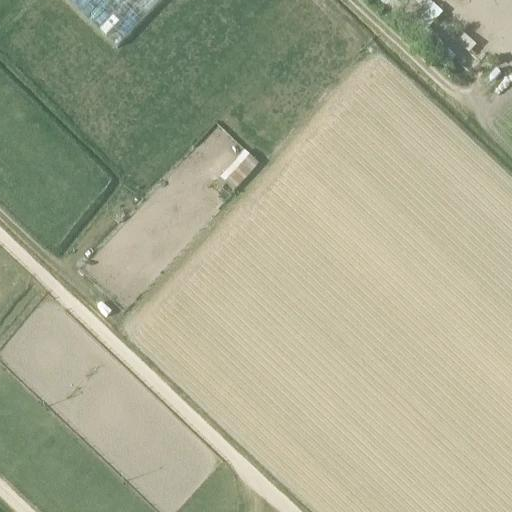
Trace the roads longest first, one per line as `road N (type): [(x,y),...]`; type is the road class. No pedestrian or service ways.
road 1 (track): [(37,270),(247,468)]
road 2 (track): [(511,154),(348,0)]
